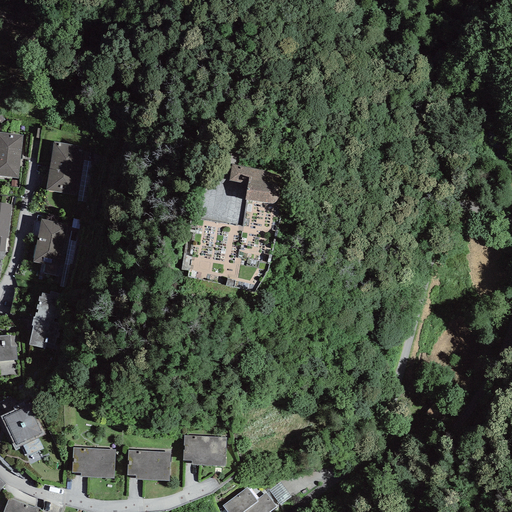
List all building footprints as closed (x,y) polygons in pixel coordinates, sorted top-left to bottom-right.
[(23,135),(0,132),(0,176),(18,179),(23,135)] [(83,146),(53,142),(46,190),(76,194),(83,146)] [(264,171),(231,166),(229,182),(248,185),(246,201),(271,205),(278,200),(279,191),(273,184),(263,183),(264,171)] [(0,251),(4,252),(6,238),(7,238),(12,205),(0,203),(0,251)] [(70,225),(41,219),(31,262),(61,269),(70,225)] [(58,351),(69,298),(40,292),(34,317),(33,317),(31,326),(33,326),(29,345),(58,351)] [(0,378),(18,377),(17,360),(16,346),(10,347),(9,335),(0,335),(0,378)] [(0,417),(15,449),(22,445),(38,438),(45,435),(30,403),(0,417)] [(445,431),(458,415),(446,405),(433,422),(445,431)] [(191,461),(191,465),(225,466),(227,437),(184,436),(182,461),(191,461)] [(43,449),(38,438),(22,445),(27,456),(43,449)] [(81,473),(81,476),(114,478),(115,450),(73,448),(72,472),(81,473)] [(136,476),(136,480),(169,481),(170,452),(128,450),(126,475),(136,476)] [(280,505),(291,497),(280,482),(269,491),(280,505)] [(223,506),(227,511),(243,511),(257,502),(256,500),(247,488),(223,506)] [(243,511),(269,511),(276,507),(266,493),(256,500),(257,502),(243,511)] [(484,511),(480,496),(470,498),(474,511),(484,511)] [(34,508),(9,498),(3,511),(45,511),(40,510),(40,509),(35,507),(34,508)]
